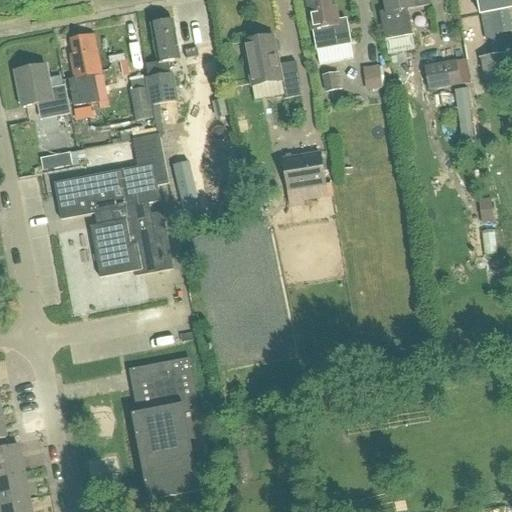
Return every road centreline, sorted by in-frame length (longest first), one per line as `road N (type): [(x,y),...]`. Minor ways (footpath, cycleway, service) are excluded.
road 1 (residential): [(34,331),(0,143)]
road 2 (residential): [(70,511),(34,331)]
